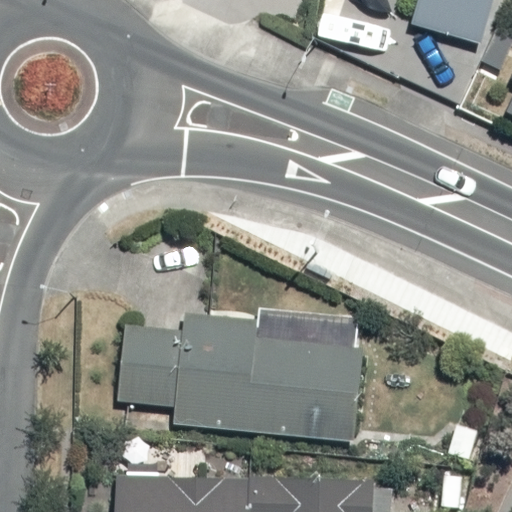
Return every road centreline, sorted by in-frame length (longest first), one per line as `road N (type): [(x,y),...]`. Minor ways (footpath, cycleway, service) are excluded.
road 1 (secondary): [(511,264),(285,167),(189,152),(66,168)]
road 2 (secondary): [(99,24),(176,66),(298,110),(511,208)]
road 3 (secondary): [(99,24),(121,53),(124,116),(93,156),(66,168)]
road 4 (tertiary): [(11,164),(0,293)]
